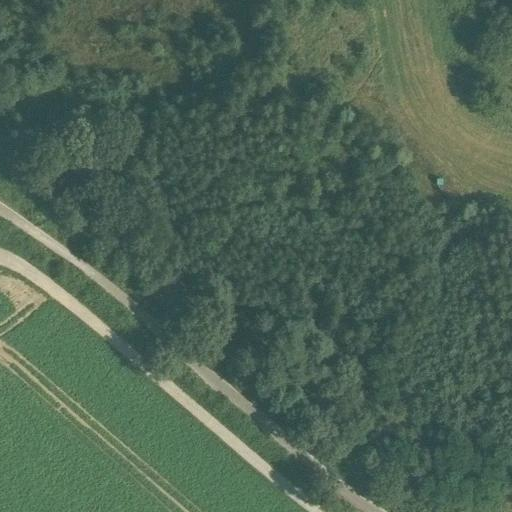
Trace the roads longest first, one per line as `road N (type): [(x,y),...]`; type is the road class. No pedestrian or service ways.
road 1 (track): [(372,511),(28,236)]
road 2 (track): [(313,511),(0,257)]
